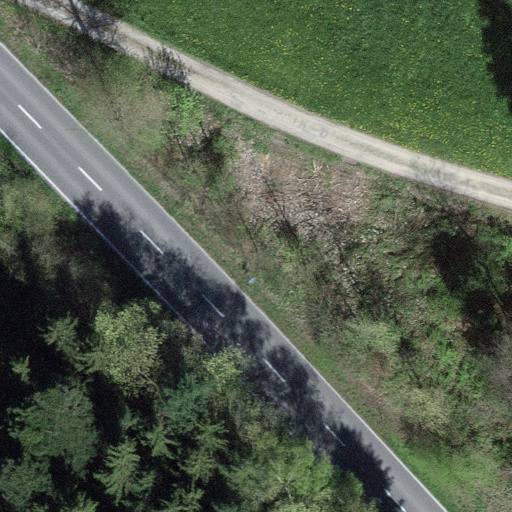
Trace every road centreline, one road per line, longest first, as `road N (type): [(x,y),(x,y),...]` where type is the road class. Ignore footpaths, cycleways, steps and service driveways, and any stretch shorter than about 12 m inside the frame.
road 1 (secondary): [(399,511),(0,88)]
road 2 (track): [(511,195),(347,146),(39,0)]
